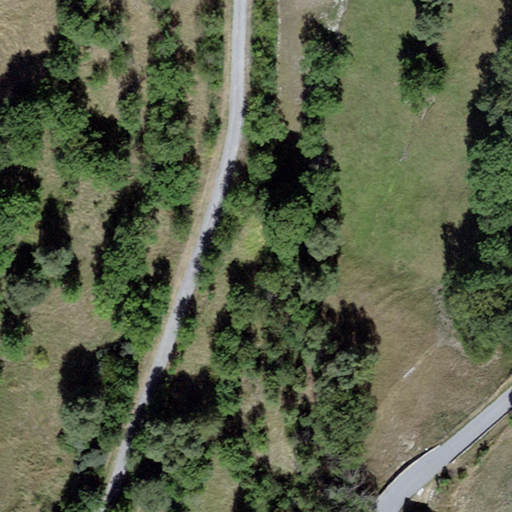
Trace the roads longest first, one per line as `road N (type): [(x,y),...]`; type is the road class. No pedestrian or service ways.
road 1 (unclassified): [(109,511),(237,155),(244,0)]
road 2 (unclassified): [(380,511),(511,410)]
